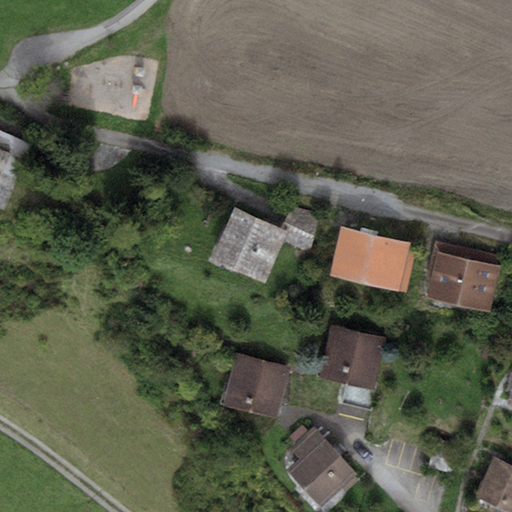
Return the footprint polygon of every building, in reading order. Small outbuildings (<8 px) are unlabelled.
[(0,107),(0,125),(4,128),(0,138),(13,143),(23,117),(0,107)] [(312,187),(284,179),(276,198),(282,200),(277,214),(304,225),(312,187)] [(278,204),(228,182),(207,231),(257,252),(278,204)] [(409,218),(334,200),(323,245),(398,263),(409,218)] [(490,228),(428,213),(418,251),(424,253),(421,268),(482,283),(493,239),(488,238),(490,228)] [(379,310),(324,297),(312,350),(339,356),(367,363),(379,310)] [(282,339),(229,327),(218,377),(271,389),(282,339)] [(511,339),(510,339),(501,379),(511,381),(511,339)] [(367,363),(339,356),(335,375),(363,381),(367,363)] [(280,411),(287,419),(307,400),(300,392),(280,411)] [(355,452),(307,400),(287,419),(284,421),(293,432),(281,443),(314,479),(336,460),(340,465),(355,452)] [(505,438),(487,430),(470,469),(511,486),(511,432),(508,430),(505,438)] [(511,490),(468,472),(460,493),(498,511),(510,511),(511,509),(511,490)] [(396,511),(398,508),(366,500),(363,511),(396,511)]
